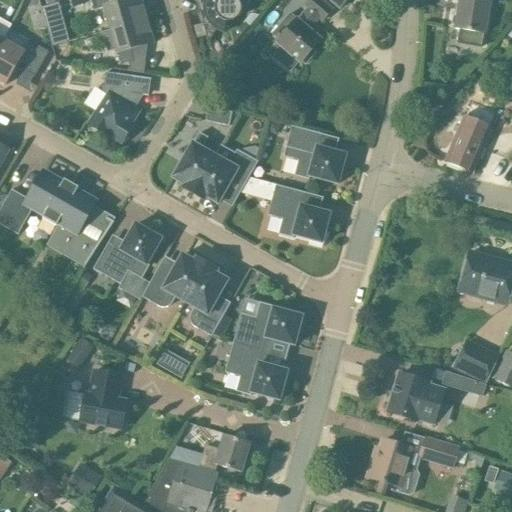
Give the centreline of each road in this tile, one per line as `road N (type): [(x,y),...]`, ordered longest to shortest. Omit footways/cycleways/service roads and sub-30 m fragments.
road 1 (residential): [(168,0),(186,81),(125,176),(107,176),(0,118)]
road 2 (residential): [(132,191),(343,305)]
road 3 (tertiary): [(289,511),(343,305)]
road 4 (tertiary): [(382,170),(399,93),(402,0)]
road 5 (tertiary): [(343,305),(382,170)]
road 6 (unclassified): [(511,201),(382,170)]
